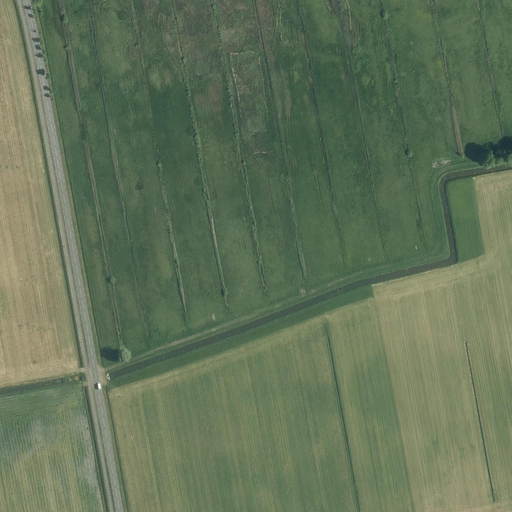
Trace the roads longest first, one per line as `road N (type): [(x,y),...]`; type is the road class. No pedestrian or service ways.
road 1 (track): [(511,158),(435,175),(443,255),(351,277),(94,371)]
road 2 (primary): [(119,511),(25,0)]
